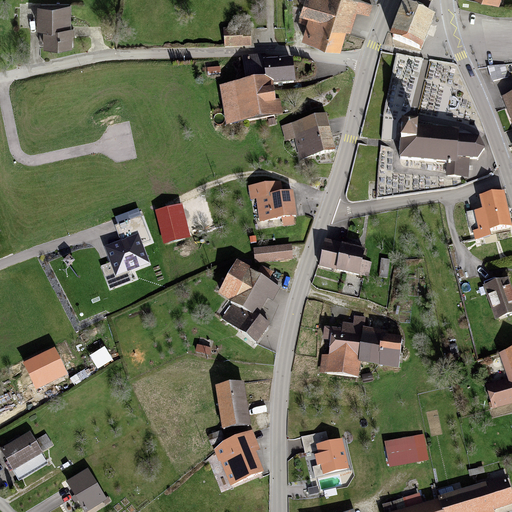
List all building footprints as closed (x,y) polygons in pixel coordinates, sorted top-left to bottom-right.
[(305,42),(341,53),(347,32),(365,37),(373,8),(344,0),(308,0),(304,17),(312,19),(305,42)] [(402,0),(399,9),(418,15),(423,0),(402,0)] [(70,8),(40,8),(41,33),(46,32),(70,32),(70,8)] [(399,9),(389,37),(421,48),(423,40),(428,27),(431,19),(418,15),(399,9)] [(70,32),(46,32),(46,51),(71,51),(70,32)] [(250,32),(226,33),(226,49),(250,49),(250,32)] [(245,79),(266,79),(266,65),(266,60),(245,60),(245,79)] [(294,65),(266,65),(266,79),(266,85),(294,85),(294,65)] [(506,68),(490,70),(491,81),(507,79),(506,68)] [(224,91),(229,130),(280,124),(276,85),(224,91)] [(335,157),(325,121),(285,132),(289,144),(297,142),(303,165),(335,157)] [(458,128),(405,124),(401,160),(448,164),(447,176),(461,177),(462,158),(477,160),(485,149),(478,135),(458,134),(458,128)] [(258,203),(283,201),(282,188),(250,190),(251,203),(258,203)] [(511,232),(504,197),(482,201),(485,216),(479,217),(482,230),(483,234),(475,236),(477,244),(489,242),(488,237),(511,232)] [(283,201),(258,203),(260,225),(283,223),(283,228),(295,227),(293,200),(283,201)] [(472,232),(482,230),(479,217),(478,213),(461,216),(464,229),(471,227),(472,232)] [(138,232),(107,244),(119,276),(150,264),(138,232)] [(345,250),(326,246),(322,270),(340,274),(345,250)] [(292,250),(256,253),(257,266),(293,263),(292,250)] [(345,250),(340,274),(361,278),(366,254),(345,250)] [(237,269),(221,298),(234,306),(258,319),(274,290),(270,288),(258,282),(237,269)] [(258,282),(270,288),(275,279),(264,273),(258,282)] [(511,294),(508,284),(486,292),(498,323),(511,317),(511,294)] [(258,319),(234,306),(225,321),(260,340),(268,325),(258,319)] [(54,348),(25,362),(36,387),(66,373),(54,348)] [(198,348),(197,353),(210,357),(211,351),(198,348)] [(511,406),(511,357),(504,361),(511,382),(488,391),(496,412),(511,406)] [(245,390),(218,393),(223,433),(250,430),(245,390)] [(32,446),(39,456),(53,446),(47,436),(32,446)] [(28,440),(3,456),(19,480),(44,464),(39,456),(32,446),(28,440)] [(250,440),(219,450),(224,469),(256,459),(250,440)] [(422,440),(385,447),(390,473),(427,466),(422,440)] [(262,478),(256,459),(224,469),(230,488),(262,478)] [(87,475),(69,487),(85,511),(87,511),(104,502),(87,475)] [(511,502),(506,482),(441,502),(443,507),(444,511),(502,511),(511,509),(511,502)] [(444,511),(443,507),(439,509),(433,490),(403,499),(407,511),(444,511)]
